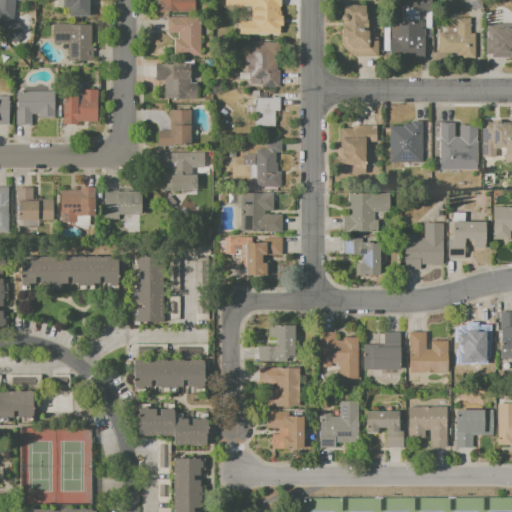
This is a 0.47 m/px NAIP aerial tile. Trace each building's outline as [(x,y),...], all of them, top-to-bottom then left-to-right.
[(0,0),(17,0),(16,21),(0,19),(0,0)] [(91,0),(92,17),(71,17),(71,8),(66,8),(65,0),(91,0)] [(197,0),(197,13),(160,13),(160,1),(163,1),(163,0),(197,0)] [(283,0),(283,8),(281,8),(282,12),(283,12),(283,17),(285,17),(285,27),(282,27),(282,35),(241,35),(241,22),(254,22),(253,8),(244,8),(244,6),(227,7),(227,0),(283,0)] [(423,30),(427,30),(427,61),(417,61),(393,61),(392,25),(404,25),(404,7),(406,7),(406,0),(434,0),(434,13),(421,13),(421,22),(423,22),(423,30)] [(462,0),(462,8),(481,8),(480,0),(462,0)] [(380,58),(357,58),(357,55),(353,55),(343,46),(346,23),(345,23),(343,21),(343,18),(345,16),(346,16),(346,7),(354,7),(354,6),(359,6),(359,7),(367,7),(367,15),(368,15),(369,21),(370,21),(370,30),(369,30),(369,32),(371,33),(370,39),(380,39),(380,58)] [(169,34),(169,18),(203,18),(203,57),(177,57),(177,40),(181,40),(181,33),(169,34)] [(477,59),(464,59),(464,57),(459,57),(459,55),(441,55),(441,35),(449,35),(449,20),(472,20),(472,35),(477,35),(477,59)] [(95,62),(71,62),(71,44),(56,44),(56,25),(73,25),(73,26),(93,26),(93,47),(96,47),(96,62),(95,62)] [(511,59),(494,59),(494,55),(488,55),(488,39),(491,39),(491,25),(511,25),(511,59)] [(282,44),(282,57),(276,57),(276,60),(279,60),(279,72),(282,72),(282,88),(264,88),(264,83),(263,83),(263,85),(253,85),(253,82),(252,82),(252,74),(251,74),(250,66),(252,66),(252,64),(249,64),(249,63),(247,63),(247,54),(250,54),(250,44),(282,44)] [(158,81),(158,65),(193,65),(193,80),(192,80),(192,84),(199,84),(199,100),(188,100),(167,100),(167,81),(158,81)] [(61,98),(81,97),(81,90),(96,90),(97,121),(76,122),(76,127),(62,127),(61,98)] [(15,93),(15,124),(31,124),(31,114),(38,114),(38,119),(54,119),(54,93),(15,93)] [(0,95),(8,95),(7,126),(0,126),(0,95)] [(282,98),(282,112),(277,112),(277,128),(258,127),(258,116),(249,116),(249,107),(257,107),(257,99),(275,99),(275,98),(282,98)] [(172,111),(193,111),(193,145),(176,146),(176,147),(160,147),(160,132),(172,131),(172,111)] [(425,164),(392,164),(392,127),(405,127),(405,125),(414,125),(414,122),(424,122),(425,164)] [(485,159),(484,123),(495,123),(495,122),(503,122),(503,124),(511,124),(511,166),(507,166),(507,149),(498,149),(498,159),(485,159)] [(442,171),(442,124),(457,124),(457,138),(461,138),(461,127),(479,127),(479,171),(442,171)] [(378,127),(378,143),(366,143),(366,175),(343,175),(343,162),(342,162),(342,142),(343,142),(343,139),(343,130),(355,130),(355,127),(378,127)] [(285,141),(285,151),(279,151),(279,162),(280,162),(280,171),(284,171),(284,186),(280,186),(280,189),(261,189),(261,185),(260,185),(260,177),(254,177),(254,164),(259,164),(259,148),(270,148),(270,141),(285,141)] [(161,153),(194,153),(194,176),(199,176),(199,192),(195,192),(195,193),(184,193),(184,192),(174,192),(168,192),(168,175),(172,175),(172,169),(161,169),(161,153)] [(0,189),(9,189),(9,228),(0,228),(0,189)] [(18,189),(34,189),(34,200),(55,199),(55,224),(39,224),(39,226),(18,227),(18,189)] [(60,192),(80,192),(80,189),(95,189),(95,216),(95,218),(89,218),(89,227),(59,226),(60,192)] [(104,191),(119,191),(119,193),(141,193),(141,216),(117,216),(117,221),(104,221),(104,191)] [(233,194),(240,193),(241,204),(234,204),(233,194)] [(244,195),(264,195),(264,194),(275,194),(275,211),(266,211),(266,216),(284,216),(284,232),(244,233),(244,195)] [(379,233),(345,233),(345,218),(350,218),(350,194),(391,194),(391,213),(376,213),(376,222),(379,221),(379,233)] [(168,201),(173,196),(180,203),(174,208),(168,201)] [(511,209),(511,240),(495,240),(495,209),(511,209)] [(487,223),(487,242),(487,249),(475,249),(475,242),(467,242),(467,260),(450,260),(450,241),(454,241),(454,224),(487,223)] [(445,224),(445,266),(441,266),(434,266),(422,266),(422,271),(406,271),(406,236),(418,236),(418,240),(426,240),(426,224),(445,224)] [(284,239),(284,256),(267,256),(267,265),(270,265),(270,276),(246,276),(246,269),(243,269),(243,244),(263,244),(263,239),(284,239)] [(381,244),(381,277),(360,277),(360,264),(365,264),(365,257),(361,257),(361,256),(346,256),(346,240),(364,240),(364,244),(381,244)] [(198,292),(197,257),(211,257),(212,291),(198,292)] [(25,287),(25,285),(24,285),(24,259),(29,259),(29,258),(39,258),(39,259),(42,259),(42,258),(71,258),(73,258),(87,258),(90,258),(120,258),(121,284),(119,284),(119,287),(113,287),(113,285),(106,285),(106,278),(102,278),(102,285),(96,285),(96,287),(89,287),(89,290),(87,290),(87,287),(81,287),(81,284),(74,285),(74,278),(70,278),(70,284),(64,284),(64,287),(43,287),(43,278),(38,278),(38,285),(31,285),(31,287),(25,287)] [(138,266),(138,260),(141,260),(141,258),(165,258),(165,270),(166,270),(166,275),(165,275),(165,284),(166,284),(166,289),(165,289),(165,292),(166,292),(166,298),(165,298),(166,305),(166,312),(165,312),(165,316),(166,316),(166,321),(165,321),(165,323),(141,323),(141,322),(138,322),(138,315),(139,315),(139,309),(146,309),(146,304),(139,304),(139,298),(138,298),(138,291),(136,291),(136,290),(138,290),(138,277),(146,277),(146,272),(139,272),(139,266),(138,266)] [(182,292),(169,292),(169,262),(182,262),(182,292)] [(182,297),(182,321),(169,321),(169,297),(182,297)] [(197,298),(212,297),(212,320),(198,321),(197,298)] [(511,360),(502,360),(502,313),(511,313),(511,360)] [(455,368),(455,327),(477,327),(477,322),(493,322),(493,357),(482,357),(482,353),(474,353),(474,368),(455,368)] [(297,326),(297,359),(290,359),(290,363),(260,363),(260,347),(277,347),(277,339),(271,339),(271,326),(297,326)] [(360,380),(341,380),(341,365),(333,365),(333,369),(321,369),(321,333),(338,333),(338,342),(345,342),(345,339),(360,339),(360,380)] [(365,371),(366,346),(376,346),(376,349),(386,349),(386,333),(401,334),(401,372),(365,371)] [(412,374),(412,333),(428,333),(428,351),(433,351),(433,343),(449,343),(449,374),(412,374)] [(169,345),(170,358),(135,358),(135,345),(169,345)] [(210,345),(210,359),(175,359),(175,345),(210,345)] [(206,362),(206,388),(204,388),(204,390),(198,390),(198,388),(190,388),(190,381),(185,381),(185,388),(179,388),(179,389),(164,389),(164,388),(158,388),(157,382),(153,382),(153,388),(145,388),(145,390),(139,390),(139,388),(136,388),(136,362),(138,362),(138,361),(151,361),(151,362),(156,362),(156,361),(170,361),(170,362),(173,362),(173,361),(186,361),(186,362),(192,362),(192,361),(205,361),(205,362),(206,362)] [(301,369),(301,408),(270,408),(270,392),(278,392),(278,385),(261,385),(261,369),(301,369)] [(8,389),(8,376),(44,376),(44,389),(8,389)] [(54,389),(54,376),(72,376),(72,389),(54,389)] [(0,393),(3,393),(3,392),(9,392),(9,393),(17,393),(17,392),(22,392),(22,393),(28,393),(28,392),(34,392),(36,392),(36,417),(34,417),(34,420),(28,420),(28,417),(26,417),(26,419),(20,419),(20,412),(16,412),(16,419),(9,419),(9,420),(3,420),(3,417),(2,417),(2,424),(1,424),(1,419),(0,419),(0,393)] [(75,414),(75,402),(79,402),(79,400),(90,400),(90,402),(93,402),(93,415),(90,415),(90,418),(79,418),(79,414),(75,414)] [(360,403),(360,443),(357,443),(357,445),(349,445),(349,444),(337,444),(337,449),(321,449),(321,415),(333,415),(333,418),(341,418),(341,402),(360,403)] [(511,446),(500,446),(500,405),(511,405),(511,446)] [(141,437),(141,410),(144,410),(144,408),(150,408),(150,410),(158,410),(158,417),(163,417),(163,410),(169,410),(169,409),(176,409),(176,420),(191,420),(191,427),(195,427),(195,420),(200,420),(200,421),(202,421),(202,419),(208,419),(208,421),(210,421),(210,435),(208,435),(208,446),(207,446),(207,447),(202,447),(202,446),(196,446),(196,447),(191,447),(191,446),(182,446),(182,447),(178,447),(178,446),(176,446),(176,437),(175,436),(175,437),(163,437),(163,436),(156,436),(156,437),(141,437)] [(449,408),(449,449),(432,449),(432,431),(427,431),(427,440),(410,440),(410,408),(449,408)] [(495,411),(495,436),(475,437),(475,449),(458,449),(458,434),(457,411),(495,411)] [(291,413),(291,418),(305,417),(305,450),(274,450),(274,446),(273,445),(273,441),(274,440),(274,435),(280,435),(280,429),(269,429),(269,413),(291,413)] [(400,413),(400,430),(405,430),(405,449),(389,449),(389,433),(388,433),(388,429),(380,429),(380,433),(368,433),(368,413),(400,413)] [(160,475),(160,440),(173,440),(173,475),(160,475)] [(175,462),(176,462),(176,460),(203,460),(203,462),(205,462),(205,468),(202,468),(202,476),(196,476),(196,481),(203,481),(203,488),(204,494),(207,494),(207,495),(203,495),(203,502),(202,502),(203,509),(196,509),(196,511),(176,511),(176,509),(175,497),(176,497),(176,493),(175,493),(175,480),(176,480),(176,474),(175,462)] [(159,504),(160,480),(173,480),(173,504),(159,504)]
